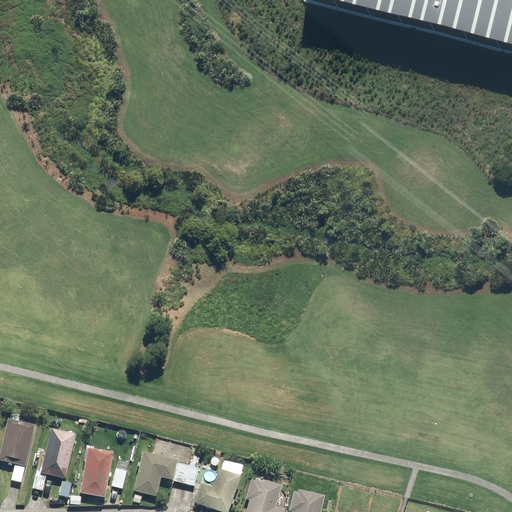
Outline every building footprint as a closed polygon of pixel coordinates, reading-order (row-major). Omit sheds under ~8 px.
[(511,0),(314,0),(511,51),(511,0)] [(0,459),(17,464),(27,466),(37,426),(10,420),(0,459)] [(42,475),(49,477),(67,481),(78,436),(53,430),(42,475)] [(107,498),(113,454),(88,450),(81,494),(107,498)] [(199,470),(177,464),(177,462),(142,453),(131,492),(156,498),(161,478),(195,487),(199,470)] [(23,484),(27,466),(17,464),(13,481),(23,484)] [(127,471),(116,469),(112,488),(124,490),(127,471)] [(230,511),(242,478),(218,470),(212,489),(201,485),(195,504),(217,511),(230,511)] [(73,482),(67,481),(49,477),(46,489),(70,495),(73,482)] [(248,511),(285,511),(286,511),(277,508),(283,488),(253,480),(247,502),(251,503),(248,511)] [(295,511),(294,511),(322,511),(326,495),(299,490),(298,494),(293,493),(289,511),(295,511)]
